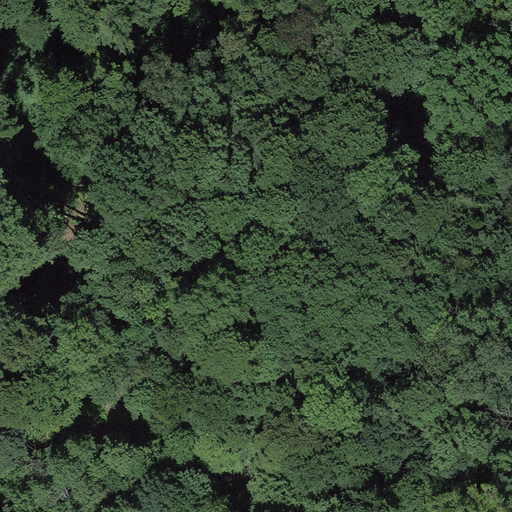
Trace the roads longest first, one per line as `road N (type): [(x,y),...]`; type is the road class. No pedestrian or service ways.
road 1 (track): [(262,447),(315,190),(361,47),(386,0)]
road 2 (track): [(262,447),(169,446),(0,401)]
